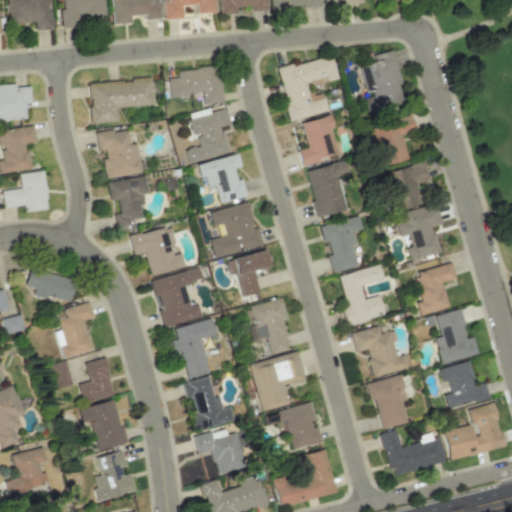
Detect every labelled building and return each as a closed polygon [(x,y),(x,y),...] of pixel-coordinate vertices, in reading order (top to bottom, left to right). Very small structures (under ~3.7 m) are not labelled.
[(50,29),(48,0),(4,0),(6,23),(33,22),(33,29),(50,29)] [(101,0),(59,0),(61,27),(80,27),(79,16),(102,16),(101,0)] [(108,0),(109,24),(129,23),(128,15),(142,15),(142,19),(158,18),(157,0),(150,1),(149,0),(108,0)] [(213,13),(212,0),(165,0),(161,0),(162,19),(181,18),(180,5),(194,4),(194,14),(213,13)] [(265,10),(264,0),(215,0),(217,14),(234,13),(234,6),(246,6),(246,11),(265,10)] [(268,0),(269,10),(319,6),(318,0),(268,0)] [(356,66),(364,95),(360,96),(364,114),(400,105),(394,85),(399,84),(389,49),(370,54),(372,61),(356,66)] [(286,121),(325,112),(321,93),(307,96),(305,86),(335,79),(329,55),(274,68),(286,121)] [(167,96),(200,94),(201,104),(220,102),(218,66),(173,69),(174,77),(165,78),(167,96)] [(85,83),(88,123),(115,121),(114,107),(150,104),(148,78),(85,83)] [(0,84),(0,119),(24,119),(23,103),(28,103),(28,86),(14,86),(13,84),(0,84)] [(225,153),(219,126),(227,124),(224,109),(186,118),(190,136),(194,135),(196,146),(183,149),(186,161),(225,153)] [(297,122),(303,148),(295,150),(298,164),(330,157),(325,138),(332,136),(327,115),(297,122)] [(405,159),(399,133),(411,130),(408,117),(364,127),(368,148),(375,147),(379,165),(405,159)] [(33,142),(31,126),(0,128),(0,172),(28,169),(25,143),(33,142)] [(138,173),(135,143),(127,144),(125,128),(92,131),(95,150),(100,150),(103,177),(138,173)] [(194,164),(198,178),(203,176),(206,187),(212,186),(216,203),(244,195),(240,178),(234,179),(231,168),(238,166),(235,153),(194,164)] [(302,169),(312,216),(341,210),(334,177),(343,175),(341,161),(302,169)] [(380,173),(391,211),(418,203),(413,184),(426,180),(421,161),(380,173)] [(16,173),(18,188),(0,190),(0,199),(1,207),(20,205),(21,212),(45,209),(40,170),(16,173)] [(104,181),(106,200),(115,199),(116,213),(111,213),(113,230),(132,228),(131,219),(141,217),(138,194),(145,194),(142,176),(104,181)] [(207,239),(210,255),(258,246),(255,227),(250,228),(245,202),(207,210),(210,226),(220,224),(222,235),(207,239)] [(436,252),(430,226),(438,225),(433,204),(398,212),(400,220),(392,222),(395,236),(404,234),(407,247),(403,248),(406,260),(436,252)] [(315,225),(319,242),(324,241),(327,255),(324,255),(328,272),(353,266),(348,245),(352,244),(349,231),(357,229),(354,216),(315,225)] [(147,275),(182,266),(179,252),(170,254),(167,244),(173,243),(168,224),(126,234),(131,255),(141,252),(147,275)] [(239,296),(255,292),(250,270),(264,266),(260,249),(224,258),(228,274),(233,273),(239,296)] [(415,315),(444,307),(438,281),(451,278),(448,263),(410,273),(417,301),(412,302),(415,315)] [(334,275),(342,306),(338,308),(343,325),(381,315),(375,295),(363,298),(362,293),(359,294),(356,286),(379,280),(375,264),(334,275)] [(149,279),(159,326),(198,317),(195,304),(186,306),(182,283),(199,280),(196,268),(149,279)] [(66,301),(70,277),(25,270),(22,286),(30,287),(29,295),(66,301)] [(247,304),(254,339),(263,337),(266,354),(285,350),(279,320),(282,319),(278,298),(247,304)] [(88,351),(81,320),(90,317),(87,302),(52,311),(56,330),(52,331),(58,358),(88,351)] [(438,364),(474,354),(469,336),(463,337),(455,308),(431,315),(436,336),(430,337),(438,364)] [(21,329),(16,314),(0,318),(0,328),(2,334),(21,329)] [(205,372),(197,338),(212,335),(208,318),(170,327),(172,338),(167,339),(172,357),(178,355),(183,377),(205,372)] [(346,332),(351,352),(362,349),(368,377),(403,369),(400,354),(392,356),(389,341),(393,340),(390,327),(375,331),(374,326),(346,332)] [(257,411),(285,404),(281,384),(300,379),(293,351),(245,362),(257,411)] [(81,362),(85,381),(74,383),(78,402),(110,395),(102,357),(81,362)] [(51,387),(67,386),(64,360),(48,361),(51,387)] [(435,368),(438,382),(443,380),(446,392),(439,394),(443,408),(485,398),(482,382),(470,385),(465,361),(435,368)] [(370,399),(378,428),(403,422),(398,401),(403,400),(397,374),(361,383),(365,400),(370,399)] [(230,421),(227,406),(219,408),(216,395),(209,397),(205,376),(179,382),(182,398),(184,397),(191,429),(230,421)] [(20,414),(8,385),(0,387),(0,446),(13,441),(8,429),(17,426),(13,417),(20,414)] [(122,443),(111,399),(75,408),(79,425),(87,423),(94,450),(122,443)] [(317,442),(313,422),(312,423),(307,402),(271,410),(274,423),(281,422),(287,448),(317,442)] [(445,459),(501,447),(491,402),(463,408),(467,424),(439,430),(445,459)] [(231,432),(223,434),(221,428),(189,436),(194,453),(208,449),(214,474),(240,467),(231,432)] [(390,475),(441,462),(433,431),(414,436),(416,442),(396,447),(392,429),(375,433),(384,468),(388,467),(390,475)] [(8,454),(13,477),(1,480),(4,494),(45,485),(42,471),(37,472),(35,463),(42,461),(39,447),(8,454)] [(270,482),(276,506),(333,493),(322,449),(293,456),(298,475),(270,482)] [(93,457),(97,474),(91,476),(94,488),(87,489),(90,501),(131,491),(126,469),(124,470),(119,450),(93,457)] [(239,511),(264,506),(256,475),(234,480),(235,486),(216,491),(213,479),(197,483),(203,511),(239,511)]
